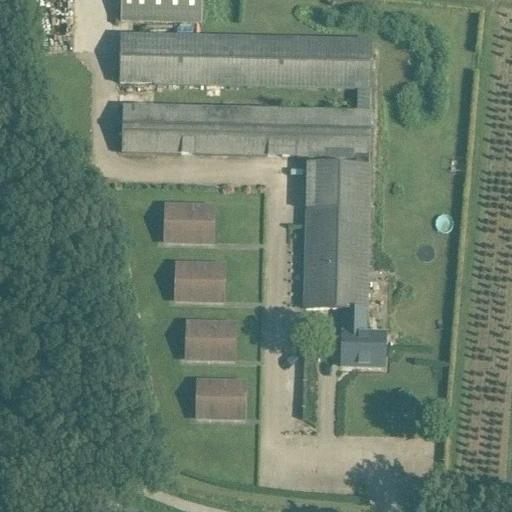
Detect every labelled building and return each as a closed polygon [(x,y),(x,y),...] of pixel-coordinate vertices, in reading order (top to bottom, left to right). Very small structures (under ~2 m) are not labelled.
[(202,26),(202,0),(120,0),(120,24),(202,26)] [(120,37),(119,87),(134,87),(357,93),(356,114),(133,108),(123,108),(123,111),(122,157),(355,163),(354,168),(309,166),(306,312),(344,313),(344,338),(343,338),(342,370),(384,371),(385,339),(365,338),(365,314),(366,314),(370,168),(373,44),(120,37)] [(175,244),(211,245),(212,210),(169,209),(169,228),(175,228),(175,244)] [(185,303),(222,304),(223,269),(180,268),(180,286),(186,286),(185,303)] [(196,361),(233,362),(234,327),(191,326),(190,345),(196,345),(196,361)] [(207,404),(206,420),(243,421),(244,386),(201,385),(201,403),(207,404)] [(444,502),(446,487),(434,486),(432,501),(444,502)]
